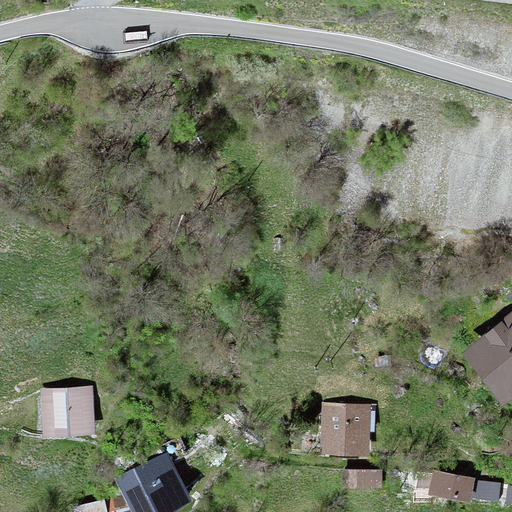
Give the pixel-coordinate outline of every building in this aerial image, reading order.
[(511,311),(468,347),(505,392),(511,386),(511,311)] [(85,424),(83,390),(43,393),(45,426),(85,424)] [(371,444),(371,400),(326,400),(327,445),(371,444)] [(149,511),(162,511),(187,497),(162,457),(128,478),(149,511)] [(383,486),(383,469),(345,468),(344,485),(383,486)] [(434,491),(468,496),(470,478),(436,473),(434,491)] [(132,511),(128,495),(77,509),(77,511),(132,511)]
